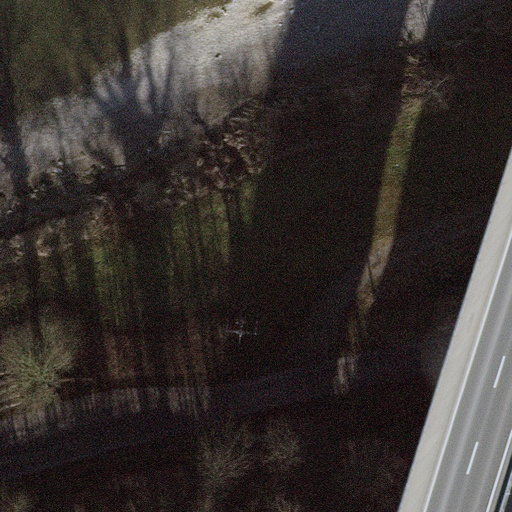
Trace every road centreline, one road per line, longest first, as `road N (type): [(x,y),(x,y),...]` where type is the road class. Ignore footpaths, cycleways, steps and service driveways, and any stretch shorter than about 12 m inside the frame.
road 1 (unclassified): [(511,338),(336,375),(0,467)]
road 2 (track): [(511,212),(336,292),(336,375)]
road 3 (primary): [(511,340),(458,511)]
